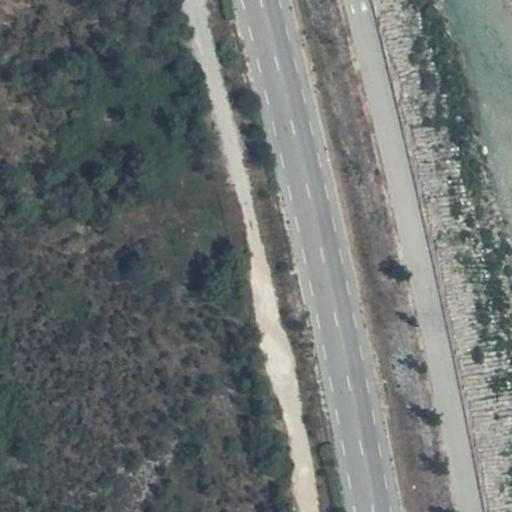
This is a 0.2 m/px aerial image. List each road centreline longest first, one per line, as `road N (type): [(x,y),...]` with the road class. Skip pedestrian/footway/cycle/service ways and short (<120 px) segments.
road 1 (track): [(305,511),(192,0)]
road 2 (primary): [(373,511),(339,328),(261,0)]
